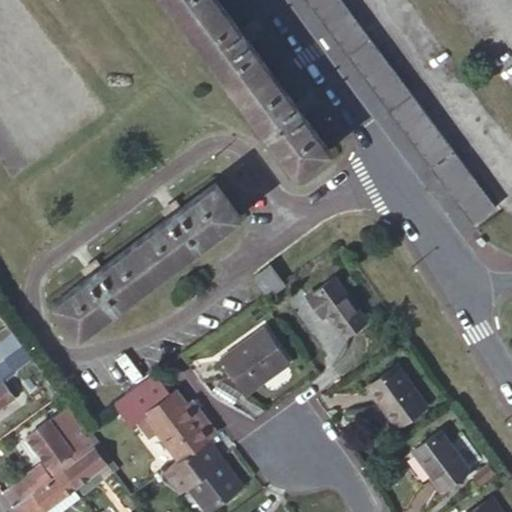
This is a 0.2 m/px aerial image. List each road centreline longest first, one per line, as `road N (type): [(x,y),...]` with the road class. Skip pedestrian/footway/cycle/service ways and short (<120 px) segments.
road 1 (residential): [(294,223),(248,156),(214,142),(41,268),(36,326),(49,347),(72,358),(145,338),(248,271)]
road 2 (residential): [(270,0),(391,166)]
road 3 (residential): [(391,166),(445,246),(463,291)]
